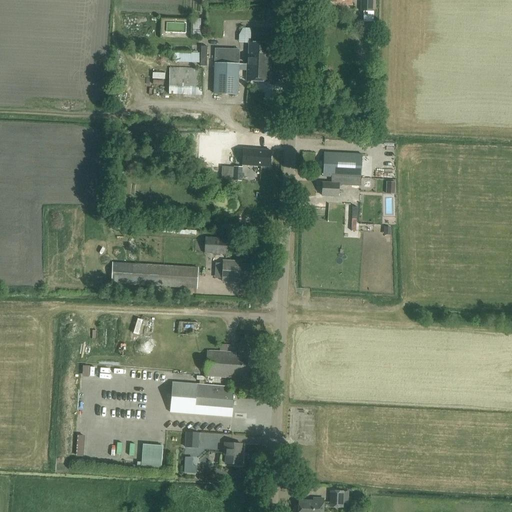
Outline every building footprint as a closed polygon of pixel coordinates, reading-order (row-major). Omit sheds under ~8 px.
[(361,0),(361,12),(363,12),(363,22),(372,22),(373,11),(375,11),(375,0),(361,0)] [(203,37),(202,18),(193,18),(194,37),(203,37)] [(247,71),(246,81),(268,82),(269,52),(265,52),(266,43),(249,43),(249,57),(247,57),(247,64),(239,64),(239,70),(247,71)] [(238,95),(239,70),(239,64),(239,50),(215,49),(213,94),(238,95)] [(171,56),(171,74),(180,74),(180,65),(201,65),(201,56),(171,56)] [(203,94),(203,77),(192,77),(192,88),(196,88),(196,94),(203,94)] [(243,149),(242,165),(270,167),(271,151),(243,149)] [(360,187),(362,155),(324,153),(322,177),(331,177),(330,183),(321,183),(320,196),(337,197),(338,185),(360,187)] [(233,181),(242,182),(242,167),(234,167),(221,166),(220,180),(233,181)] [(207,190),(206,198),(215,199),(215,195),(211,195),(212,191),(213,191),(213,187),(209,187),(209,190),(207,190)] [(367,208),(347,208),(347,224),(368,223),(367,208)] [(376,210),(369,210),(368,224),(376,224),(376,210)] [(229,238),(205,237),(204,254),(228,255),(229,238)] [(239,265),(239,262),(223,261),(222,281),(238,282),(239,280),(256,281),(257,266),(239,265)] [(197,288),(198,268),(112,263),(111,284),(197,288)] [(198,323),(179,322),(178,334),(197,336),(198,327),(198,323)] [(247,376),(248,358),(236,357),(236,353),(207,351),(205,377),(234,379),(235,375),(247,376)] [(173,383),(170,413),(232,417),(234,384),(228,383),(227,387),(173,383)] [(184,448),(198,449),(199,433),(185,432),(184,448)] [(224,455),(225,455),(225,464),(240,465),(241,444),(224,443),(224,455)] [(161,471),(163,446),(143,444),(141,469),(161,471)] [(196,459),(186,459),(186,467),(196,467),(196,459)] [(330,490),(330,507),(343,507),(344,490),(330,490)] [(299,501),(298,511),(323,511),(324,500),(318,499),(318,502),(299,501)]
